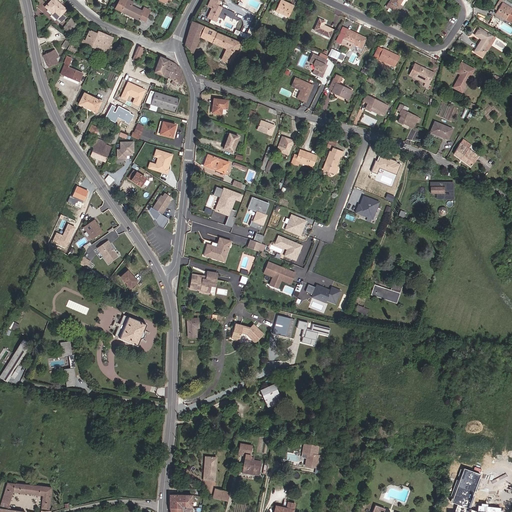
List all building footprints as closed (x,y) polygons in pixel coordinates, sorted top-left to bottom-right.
[(51,0),(45,6),(52,14),(57,20),(66,10),(56,0),(51,0)] [(137,18),(143,20),(147,10),(141,7),(140,10),(130,6),(131,3),(124,0),(116,0),(114,7),(121,10),(119,13),(136,20),(137,18)] [(214,0),(210,0),(209,3),(213,5),(211,8),(207,18),(215,22),(221,9),(217,6),(219,2),(214,0)] [(391,9),(395,12),(398,8),(399,8),(404,0),(393,0),(391,3),(390,3),(386,8),(390,10),(391,9)] [(503,0),(497,0),(492,8),(495,10),(494,12),(503,18),(505,17),(511,21),(511,18),(511,8),(510,8),(511,5),(503,0)] [(280,1),(274,12),(285,18),(291,7),(280,1)] [(71,17),(63,28),(70,33),(78,23),(71,17)] [(332,30),(322,26),(324,22),(318,19),(312,31),(328,38),(332,30)] [(191,22),(184,44),(194,53),(199,37),(225,49),(221,60),(230,64),(239,43),(191,22)] [(334,44),(338,45),(345,31),(341,29),(334,44)] [(110,45),(114,37),(98,31),(98,33),(90,30),(86,40),(83,39),(82,42),(93,47),(93,48),(101,51),(102,48),(110,51),(112,46),(110,45)] [(477,30),(474,37),(481,41),(474,54),(483,59),(486,53),(483,52),(484,50),(491,37),(477,30)] [(345,31),(338,45),(350,52),(353,45),(360,49),(364,40),(345,31)] [(494,39),(491,37),(484,50),(488,52),(494,39)] [(50,48),(51,47),(57,50),(60,45),(57,44),(56,45),(55,44),(55,43),(51,41),(47,45),(50,48)] [(136,49),(132,60),(136,62),(140,51),(141,48),(138,47),(136,49)] [(394,68),(398,58),(375,47),(371,56),(394,68)] [(54,55),(56,54),(54,50),(43,55),(48,68),(58,63),(55,58),(54,55)] [(342,63),(344,58),(331,52),(329,57),(342,63)] [(81,72),(66,66),(70,58),(65,56),(63,62),(64,63),(60,73),(78,81),(81,72)] [(166,70),(171,72),(174,64),(160,56),(154,72),(163,76),(166,70)] [(320,79),(324,71),(322,69),(323,66),(325,63),(310,57),(307,65),(310,67),(313,71),(311,75),(320,79)] [(186,74),(174,64),(171,72),(169,79),(174,80),(172,84),(176,86),(179,83),(183,85),(186,74)] [(408,76),(423,84),(422,87),(427,90),(434,74),(414,65),(408,76)] [(457,73),(461,76),(453,89),(461,94),(474,72),(462,65),(457,73)] [(347,96),(349,97),(351,92),(337,86),(340,79),(335,78),(333,81),(332,80),(328,91),(331,93),(331,95),(345,100),(347,96)] [(306,96),(308,97),(311,87),(293,79),(290,88),(300,92),(296,99),(305,103),(306,100),(305,99),(306,96)] [(147,102),(152,104),(156,92),(152,91),(147,102)] [(156,92),(152,104),(159,106),(176,111),(179,99),(156,91),(156,92)] [(92,115),(100,105),(86,94),(79,104),(92,115)] [(363,103),(367,105),(365,110),(370,112),(371,111),(381,116),(382,115),(384,116),(388,107),(366,97),(363,103)] [(219,113),(221,99),(211,98),(210,111),(219,113)] [(402,110),(404,106),(400,104),(397,111),(400,113),(399,115),(401,116),(398,123),(402,125),(403,124),(413,128),(416,122),(420,124),(422,118),(408,112),(402,110)] [(160,133),(172,136),(176,124),(164,121),(160,133)] [(255,130),(268,135),(272,126),(259,121),(255,130)] [(139,128),(140,126),(137,124),(133,133),(140,135),(141,132),(142,129),(139,128)] [(434,127),(429,138),(445,145),(450,134),(434,127)] [(113,145),(119,132),(115,130),(110,143),(113,145)] [(222,147),(231,150),(237,135),(228,132),(222,147)] [(286,153),(291,141),(288,140),(289,138),(280,135),(275,148),(286,153)] [(334,146),(337,139),(330,136),(327,143),(334,146)] [(134,141),(120,141),(121,149),(117,149),(117,158),(127,158),(127,155),(133,155),(133,152),(135,152),(134,141)] [(109,147),(97,142),(95,148),(94,148),(90,155),(99,159),(105,162),(108,155),(106,154),(109,147)] [(463,142),(461,145),(468,150),(470,147),(463,142)] [(454,155),(470,166),(477,156),(469,151),(468,150),(461,145),(454,155)] [(258,165),(262,167),(268,148),(265,147),(258,165)] [(173,153),(155,148),(153,156),(157,157),(155,163),(149,161),(147,168),(167,174),(169,168),(168,168),(173,153)] [(316,156),(311,154),(310,156),(305,154),(306,152),(298,149),(296,156),(294,155),(290,164),(295,166),(297,161),(298,160),(307,163),(306,165),(311,167),(316,156)] [(322,168),(331,173),(334,167),(339,155),(341,156),(343,153),(333,149),(331,153),(329,152),(322,168)] [(226,161),(207,153),(205,158),(203,157),(201,163),(222,172),(226,161)] [(400,163),(380,155),(378,161),(375,160),(371,171),(377,173),(379,167),(396,173),(400,163)] [(266,158),(263,168),(268,169),(271,160),(266,158)] [(141,185),(145,177),(133,170),(129,178),(141,185)] [(145,177),(141,185),(144,187),(149,179),(145,177)] [(431,194),(437,194),(437,199),(454,199),(454,194),(455,194),(454,182),(430,182),(431,194)] [(77,197),(83,200),(87,191),(75,186),(71,196),(70,196),(67,202),(74,205),(76,200),(77,197)] [(222,186),(213,210),(227,215),(235,197),(241,199),(243,194),(222,186)] [(171,197),(164,193),(162,196),(160,195),(152,209),(162,215),(170,202),(169,201),(171,197)] [(380,201),(363,195),(360,204),(358,203),(355,212),(373,219),(380,201)] [(261,229),(270,203),(251,196),(247,208),(255,210),(250,226),(261,229)] [(158,226),(163,229),(167,223),(167,219),(162,215),(152,209),(150,207),(148,211),(158,226)] [(307,220),(291,214),(284,229),(301,236),(307,220)] [(103,230),(99,226),(98,226),(97,224),(97,222),(94,218),(83,225),(86,229),(88,230),(90,232),(89,234),(92,238),(103,230)] [(52,243),(67,248),(75,226),(67,223),(63,234),(56,232),(52,243)] [(256,233),(253,239),(261,242),(263,235),(256,233)] [(303,245),(278,235),(274,244),(287,249),(284,254),(296,260),(303,245)] [(201,256),(219,261),(223,250),(226,248),(229,241),(217,238),(217,240),(214,247),(205,244),(201,256)] [(247,247),(259,250),(261,242),(249,239),(247,247)] [(108,240),(97,248),(107,263),(118,256),(108,240)] [(80,263),(87,267),(91,261),(84,256),(80,263)] [(296,273),(268,261),(263,273),(272,277),(269,285),(279,289),(282,281),(291,285),(296,273)] [(135,280),(128,268),(121,272),(128,284),(135,280)] [(213,287),(214,277),(204,275),(203,278),(203,280),(200,280),(201,277),(190,276),(188,290),(199,292),(199,293),(207,294),(208,287),(213,287)] [(298,297),(303,285),(298,283),(293,295),(298,297)] [(396,283),(393,291),(386,289),(385,292),(377,289),(378,287),(374,285),(371,295),(375,296),(376,294),(387,297),(386,300),(390,301),(391,299),(393,299),(392,302),(397,303),(403,285),(396,283)] [(330,290),(316,284),(311,297),(325,303),(327,300),(335,303),(341,290),(332,286),(330,290)] [(354,313),(364,317),(367,311),(357,306),(354,313)] [(128,316),(119,339),(137,346),(140,339),(143,338),(145,333),(143,330),(146,324),(128,316)] [(291,335),(295,321),(278,316),(274,330),(288,334),(291,335)] [(297,327),(304,328),(301,342),(316,345),(318,333),(329,335),(331,327),(298,320),(297,327)] [(193,342),(193,333),(195,333),(195,323),(186,323),(186,336),(186,342),(193,342)] [(246,330),(232,326),(229,341),(237,343),(239,336),(245,337),(246,330)] [(246,330),(245,337),(252,345),(260,338),(251,327),(246,330)] [(66,341),(60,342),(62,356),(67,355),(69,367),(64,368),(66,379),(72,378),(71,367),(73,366),(71,354),(69,354),(66,341)] [(17,345),(0,378),(8,382),(25,349),(17,345)] [(12,376),(15,378),(21,365),(17,364),(12,376)] [(261,394),(271,411),(282,405),(273,388),(261,394)] [(304,467),(318,469),(321,456),(318,455),(320,446),(303,443),(301,455),(306,455),(304,467)] [(262,474),(264,463),(253,461),(256,447),(245,445),(244,455),(250,456),(247,472),(262,474)] [(204,475),(215,477),(219,455),(209,453),(204,475)] [(464,469),(452,503),(458,505),(469,509),(482,475),(464,469)] [(0,505),(0,511),(20,511),(7,510),(12,491),(42,496),(41,509),(48,510),(50,488),(7,482),(0,505)] [(211,500),(219,501),(221,492),(213,491),(211,500)] [(170,511),(193,511),(194,505),(190,505),(190,496),(169,496),(170,509),(170,511)] [(292,511),(294,505),(283,502),(282,509),(273,507),(272,511),(292,511)]
